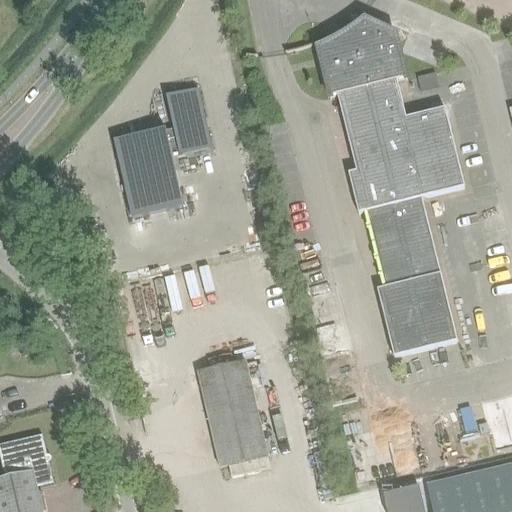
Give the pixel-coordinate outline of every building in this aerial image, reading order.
[(377,292),(394,360),(457,344),(422,200),(464,190),(445,111),(406,121),(397,83),(405,81),(406,83),(407,83),(396,37),(360,20),(365,15),(364,14),(356,22),(346,29),(331,38),(316,45),(301,50),(285,54),(285,55),(301,51),(316,46),(330,102),(338,100),(356,174),(348,176),(358,216),(366,214),(385,290),(377,292)] [(114,143),(132,221),(183,210),(170,151),(177,150),(179,158),(211,150),(198,91),(166,98),(173,132),(166,133),(166,131),(114,143)] [(220,473),(268,461),(244,367),(196,379),(220,473)] [(0,511),(41,511),(36,487),(53,483),(42,436),(0,445),(0,460),(4,479),(0,479),(0,511)] [(511,511),(511,463),(425,479),(431,511),(511,511)]
